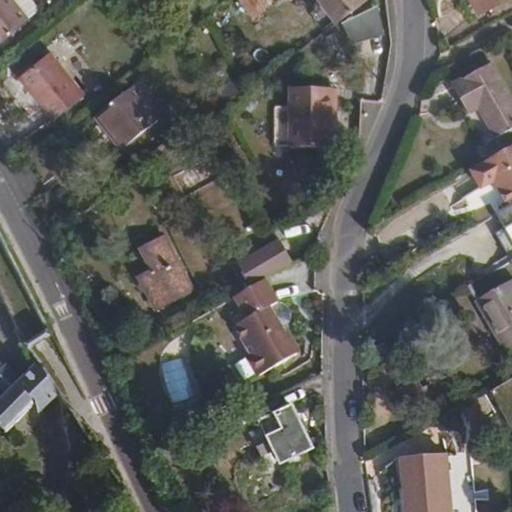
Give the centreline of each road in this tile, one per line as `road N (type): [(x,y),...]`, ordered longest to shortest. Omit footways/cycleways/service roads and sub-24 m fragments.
road 1 (residential): [(402,0),(420,52),(328,248),(362,511)]
road 2 (residential): [(0,196),(164,511)]
